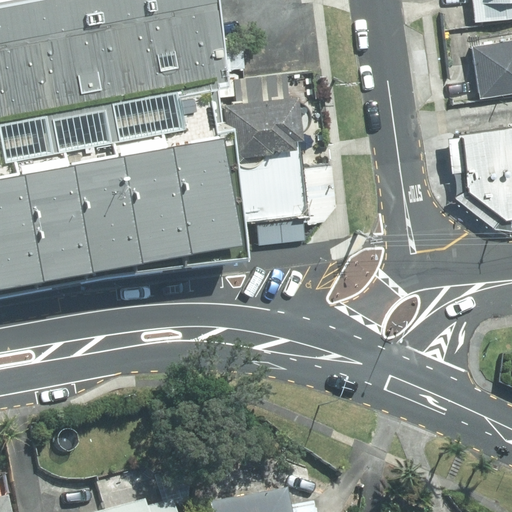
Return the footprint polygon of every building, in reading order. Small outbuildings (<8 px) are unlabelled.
[(192,0),(0,0),(0,298),(238,257),(192,0)] [(511,0),(464,0),(468,21),(511,14),(511,0)] [(511,37),(463,46),(472,99),(511,91),(511,37)] [(294,107),(227,116),(242,232),(309,223),(294,107)] [(511,152),(509,129),(457,137),(460,196),(506,222),(511,220),(511,152)] [(279,489),(202,501),(203,511),(308,511),(307,502),(282,506),(279,489)] [(137,502),(95,511),(167,511),(164,501),(138,507),(137,502)]
